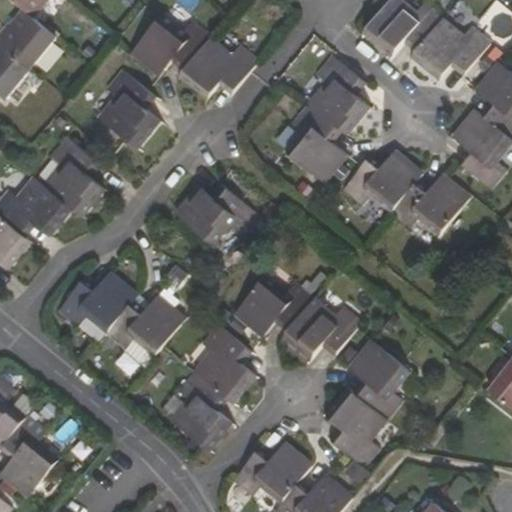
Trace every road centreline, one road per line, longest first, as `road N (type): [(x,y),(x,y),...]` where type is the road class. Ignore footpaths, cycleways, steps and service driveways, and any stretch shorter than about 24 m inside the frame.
road 1 (residential): [(335,2),(129,224),(64,261),(6,334)]
road 2 (residential): [(192,505),(164,464),(6,334)]
road 3 (residential): [(418,115),(338,36),(335,2)]
